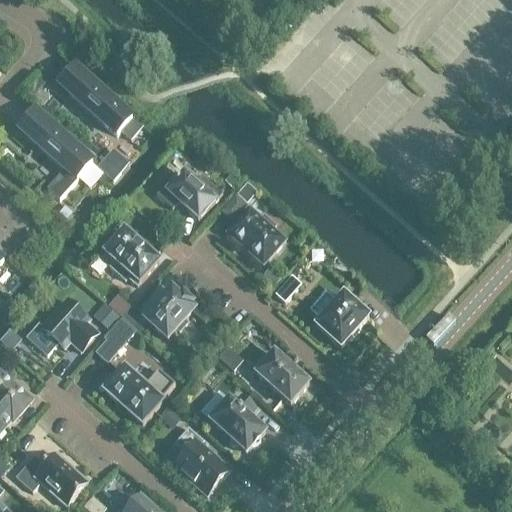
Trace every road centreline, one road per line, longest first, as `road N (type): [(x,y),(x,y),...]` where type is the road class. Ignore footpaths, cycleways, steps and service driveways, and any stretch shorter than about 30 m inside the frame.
road 1 (residential): [(378,413),(189,253)]
road 2 (tertiary): [(378,413),(511,264)]
road 3 (residential): [(187,511),(65,390)]
road 4 (tertiary): [(292,511),(378,413)]
